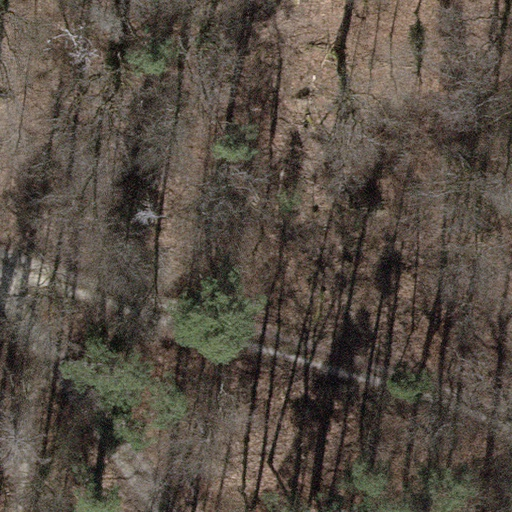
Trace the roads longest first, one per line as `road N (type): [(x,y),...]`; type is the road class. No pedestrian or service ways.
road 1 (track): [(108,307),(380,374),(511,433)]
road 2 (track): [(171,511),(108,307)]
